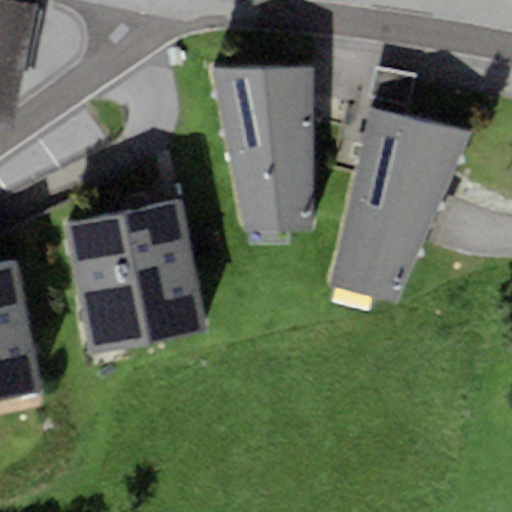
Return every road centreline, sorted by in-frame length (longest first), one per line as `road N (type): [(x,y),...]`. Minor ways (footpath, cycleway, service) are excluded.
road 1 (residential): [(511,49),(154,0)]
road 2 (residential): [(154,0),(151,21),(124,55),(0,140)]
